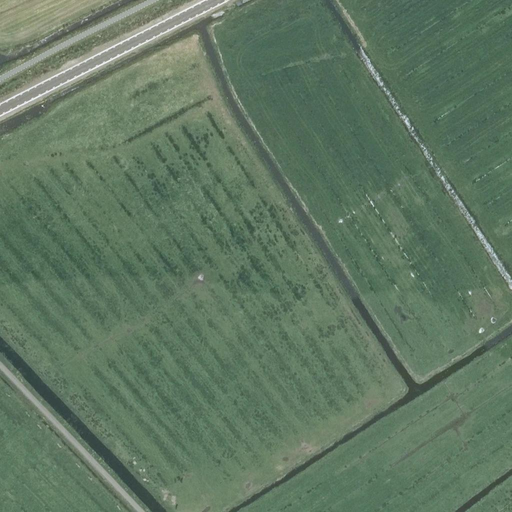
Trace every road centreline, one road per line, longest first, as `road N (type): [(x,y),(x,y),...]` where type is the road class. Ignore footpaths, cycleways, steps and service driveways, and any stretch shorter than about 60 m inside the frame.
road 1 (secondary): [(0,110),(216,0)]
road 2 (unclassified): [(141,511),(0,366)]
